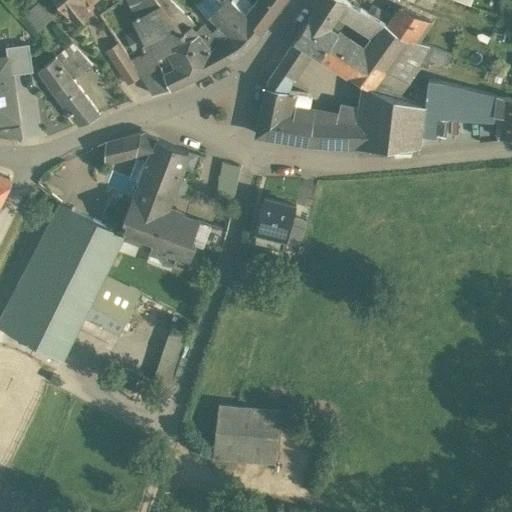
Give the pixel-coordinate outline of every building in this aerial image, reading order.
[(40,0),(36,0),(25,11),(41,27),(54,14),(40,0)] [(60,0),(77,21),(89,10),(85,6),(92,0),(60,0)] [(127,0),(135,17),(160,2),(158,0),(127,0)] [(182,31),(191,24),(169,0),(158,0),(160,2),(182,31)] [(229,54),(262,33),(244,13),(231,0),(228,4),(224,0),(202,0),(201,1),(231,31),(220,42),(229,54)] [(256,0),(244,13),(262,33),(280,8),(286,0),(256,0)] [(339,14),(372,36),(381,20),(368,13),(344,0),(321,0),(313,13),(332,25),(339,14)] [(184,84),(229,54),(220,42),(219,43),(210,48),(198,32),(196,29),(191,24),(182,31),(160,2),(135,17),(142,31),(151,54),(163,48),(171,65),(159,71),(169,93),(184,84)] [(393,18),(382,10),(372,6),(368,13),(381,20),(388,24),(393,18)] [(431,20),(401,6),(393,18),(388,24),(408,35),(418,41),(431,20)] [(332,25),(313,13),(294,41),(295,41),(313,52),(321,57),(339,30),(332,25)] [(372,88),(408,35),(388,24),(381,20),(372,36),(365,47),(339,30),(321,57),(361,81),(372,88)] [(196,29),(198,32),(210,48),(219,43),(203,23),(196,29)] [(372,88),(399,97),(433,46),(418,41),(408,35),(372,88)] [(313,52),(295,41),(269,80),(267,88),(288,91),(293,79),(295,80),(313,52)] [(57,55),(74,79),(91,65),(71,43),(57,55)] [(8,60),(10,75),(32,72),(28,46),(6,49),(8,60)] [(451,52),(433,46),(428,59),(446,66),(451,52)] [(38,70),(55,92),(72,81),(74,79),(57,55),(38,70)] [(10,75),(8,60),(0,61),(0,122),(17,120),(10,75)] [(169,93),(159,71),(154,61),(133,71),(152,101),(169,93)] [(506,124),(505,97),(443,81),(427,79),(426,107),(422,137),(435,138),(438,118),(503,123),(506,124)] [(72,81),(55,92),(63,102),(79,90),(72,81)] [(422,137),(426,107),(399,97),(372,88),(361,81),(358,106),(349,148),(349,149),(420,149),(422,137)] [(288,91),(267,88),(256,136),(286,142),(297,92),(288,91)] [(99,115),(79,90),(63,102),(80,125),(99,115)] [(312,94),(297,92),(286,142),(321,148),(349,149),(349,148),(358,106),(340,102),(338,111),(309,105),(312,94)] [(511,138),(511,97),(505,97),(506,124),(503,123),(502,138),(511,138)] [(141,135),(106,145),(105,163),(137,154),(141,135)] [(151,159),(127,220),(130,222),(124,236),(123,237),(140,243),(142,238),(153,241),(150,252),(166,258),(167,254),(176,257),(174,261),(186,265),(194,246),(195,243),(191,242),(197,223),(182,217),(183,215),(171,211),(170,213),(166,212),(172,197),(183,169),(188,154),(141,135),(137,154),(138,154),(138,155),(151,159)] [(197,156),(188,154),(183,169),(190,172),(197,156)] [(240,168),(222,163),(215,200),(233,203),(240,168)] [(0,196),(9,180),(0,176),(0,196)] [(103,221),(122,228),(130,207),(111,200),(103,221)] [(296,208),(264,200),(255,233),(287,242),(292,220),(296,208)] [(63,207),(4,331),(64,360),(71,345),(84,319),(101,283),(123,237),(124,236),(70,210),(63,207)] [(306,223),(292,220),(287,242),(300,246),(306,223)] [(227,233),(197,222),(197,223),(191,242),(195,243),(194,246),(220,255),(227,233)] [(136,300),(101,283),(84,319),(118,336),(136,300)] [(173,325),(154,379),(173,385),(192,331),(173,325)] [(281,411),(218,405),(213,456),(276,462),(281,411)]
